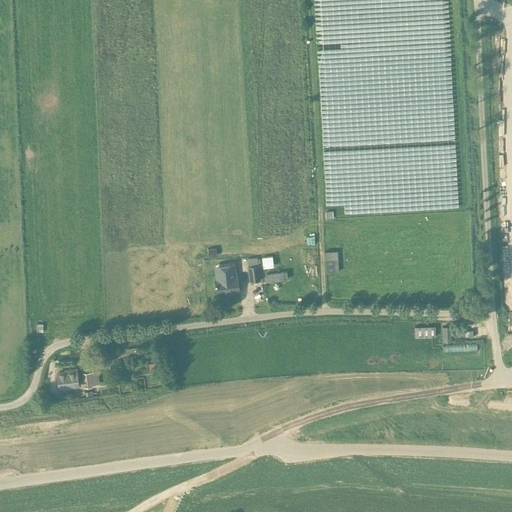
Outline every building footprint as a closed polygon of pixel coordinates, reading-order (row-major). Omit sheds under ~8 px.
[(339,272),(337,251),(325,252),(326,272),(339,272)] [(262,256),(263,268),(274,267),(273,255),(262,256)] [(257,257),(247,258),(248,267),(247,267),(249,282),(261,280),(259,265),(258,265),(258,262),(260,261),(259,257),(257,257)] [(232,277),(215,279),(216,293),(239,290),(237,276),(235,277),(235,273),(231,273),(232,277)] [(414,327),(415,337),(435,337),(435,326),(414,327)] [(451,326),(442,327),(443,342),(452,342),(451,326)] [(57,373),(59,388),(84,385),(84,387),(92,386),(90,372),(82,373),(83,378),(78,379),(76,368),(69,369),(70,371),(57,373)]
